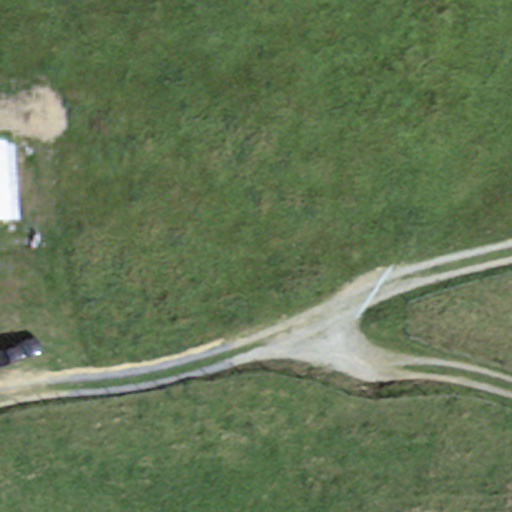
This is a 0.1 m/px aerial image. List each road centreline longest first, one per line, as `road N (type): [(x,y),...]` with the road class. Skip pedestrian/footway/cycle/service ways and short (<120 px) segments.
road 1 (track): [(511,257),(190,366),(0,396)]
road 2 (track): [(316,319),(367,357),(511,389)]
